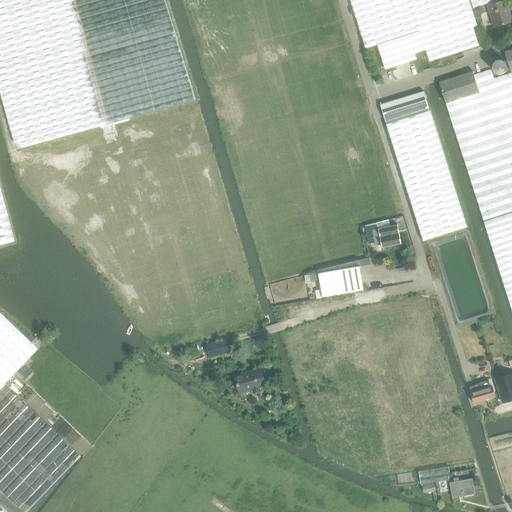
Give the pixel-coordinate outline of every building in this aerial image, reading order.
[(0,0),(0,90),(15,144),(21,148),(195,100),(164,0),(0,0)] [(468,0),(350,0),(366,48),(377,45),(420,31),(426,50),(429,61),(479,45),(473,27),(477,26),(468,0)] [(511,21),(506,1),(488,7),(495,27),(511,22),(511,21)] [(420,31),(377,45),(385,70),(395,66),(408,62),(416,60),(414,54),(426,50),(420,31)] [(484,222),(490,240),(496,258),(511,311),(511,312),(511,88),(510,83),(511,82),(511,72),(511,73),(493,79),(490,70),(474,75),(479,92),(446,103),(484,222)] [(479,92),(474,75),(473,72),(439,82),(446,103),(479,92)] [(386,123),(429,109),(424,91),(380,105),(386,123)] [(431,110),(387,124),(424,241),(468,227),(431,110)] [(0,243),(13,241),(0,191),(0,243)] [(389,220),(377,223),(378,229),(390,227),(389,220)] [(401,244),(398,225),(390,227),(378,229),(373,230),(375,245),(381,243),(382,247),(401,244)] [(318,271),(322,297),(364,290),(359,261),(318,271)] [(272,287),(278,305),(287,302),(284,292),(285,292),(283,285),(284,284),(283,280),(265,286),(266,289),(272,287)] [(0,511),(3,511),(1,510),(0,510),(0,387),(4,384),(12,375),(16,371),(24,363),(37,349),(0,314),(0,511)] [(229,352),(225,339),(207,345),(211,357),(229,352)] [(24,363),(16,371),(20,374),(27,367),(27,366),(24,364),(24,363)] [(266,386),(262,371),(243,376),(242,374),(240,375),(239,373),(234,375),(235,381),(237,381),(240,393),(253,389),(254,393),(260,391),(259,388),(266,386)] [(511,373),(495,378),(502,402),(511,399),(511,373)] [(12,375),(4,384),(16,395),(24,386),(12,375)] [(490,387),(488,380),(479,383),(479,384),(470,387),(472,393),(471,393),(474,403),(495,396),(492,387),(490,387)] [(511,477),(511,480),(511,479),(511,468),(509,455),(497,457),(502,479),(511,477)] [(448,466),(419,471),(421,484),(430,482),(434,482),(449,479),(448,473),(449,473),(449,470),(448,466)] [(475,494),(472,479),(459,481),(458,478),(454,479),(454,482),(450,483),(453,498),(475,494)] [(434,483),(422,485),(423,490),(423,493),(433,491),(434,491),(435,491),(435,489),(434,483)]
